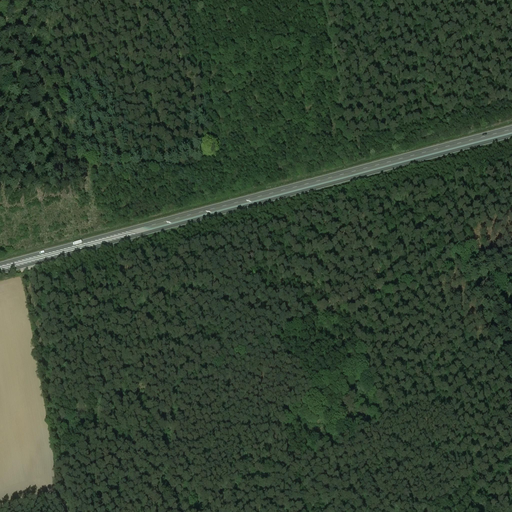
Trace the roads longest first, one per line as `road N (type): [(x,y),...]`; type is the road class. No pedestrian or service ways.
road 1 (track): [(63,498),(59,450),(104,404),(458,269),(433,168)]
road 2 (trunk): [(511,129),(0,267)]
road 3 (trunk): [(0,269),(511,135)]
